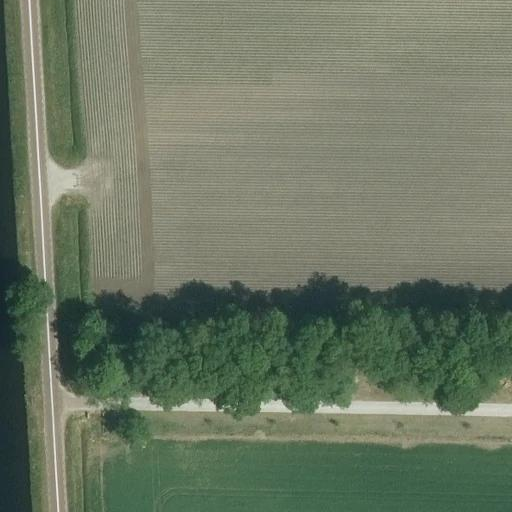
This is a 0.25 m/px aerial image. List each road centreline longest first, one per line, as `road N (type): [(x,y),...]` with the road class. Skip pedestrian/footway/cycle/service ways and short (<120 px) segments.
road 1 (unclassified): [(511,411),(52,402)]
road 2 (unclassified): [(52,402),(29,0)]
